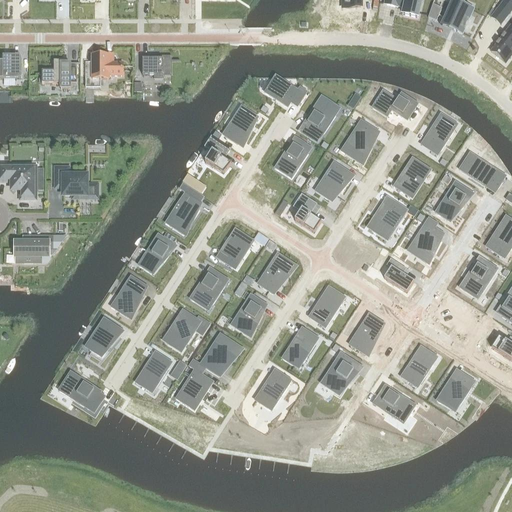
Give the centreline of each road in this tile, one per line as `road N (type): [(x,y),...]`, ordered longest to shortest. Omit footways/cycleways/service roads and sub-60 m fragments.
road 1 (tertiary): [(257,38),(353,38),(416,50),(468,75),(511,111)]
road 2 (tertiary): [(0,38),(241,38)]
road 3 (residential): [(109,383),(228,200)]
road 4 (residential): [(229,399),(320,260)]
road 5 (residential): [(320,260),(400,136)]
road 6 (residential): [(413,319),(487,205)]
